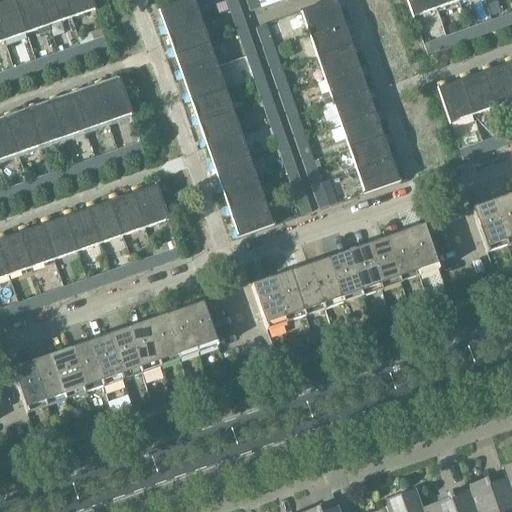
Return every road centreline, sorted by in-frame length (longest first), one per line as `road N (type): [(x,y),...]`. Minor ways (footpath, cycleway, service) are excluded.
road 1 (residential): [(0,343),(511,160)]
road 2 (tertiary): [(511,326),(0,507)]
road 3 (tertiary): [(61,511),(511,355)]
road 4 (residential): [(206,511),(511,417)]
